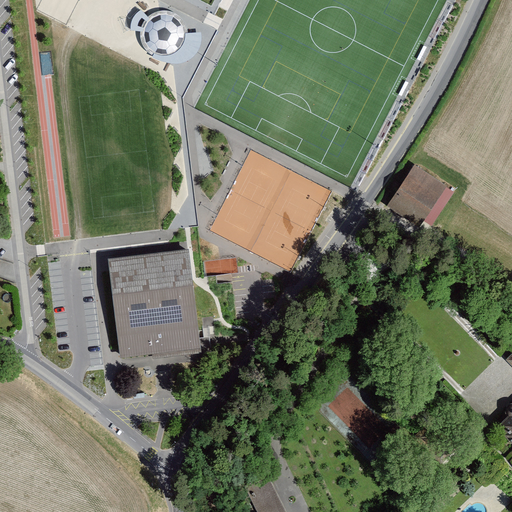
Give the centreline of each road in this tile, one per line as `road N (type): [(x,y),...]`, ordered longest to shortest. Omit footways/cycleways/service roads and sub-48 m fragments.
road 1 (tertiary): [(178,473),(362,207)]
road 2 (residential): [(26,356),(0,77)]
road 3 (tertiary): [(362,207),(447,73),(481,0)]
road 4 (unclassified): [(26,356),(178,473)]
road 5 (residential): [(511,311),(362,207)]
